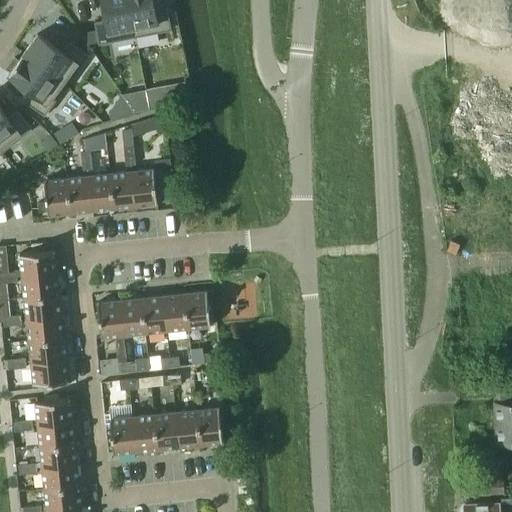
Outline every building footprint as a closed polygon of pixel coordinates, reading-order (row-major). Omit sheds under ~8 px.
[(110,41),(134,36),(127,0),(101,0),(105,18),(93,20),(98,43),(110,41)] [(171,29),(166,5),(154,8),(152,0),(127,0),(134,36),(159,31),(171,29)] [(88,55),(69,41),(62,51),(37,33),(22,53),(66,85),(88,55)] [(14,57),(6,67),(10,70),(8,74),(33,92),(25,101),(44,115),(66,85),(22,53),(18,59),(14,57)] [(162,105),(158,87),(146,89),(149,107),(162,105)] [(32,128),(17,110),(7,118),(0,108),(0,148),(2,151),(32,128)] [(133,145),(131,127),(122,130),(123,146),(133,145)] [(135,155),(134,146),(123,147),(124,156),(135,155)] [(91,150),(80,151),(81,161),(92,160),(91,150)] [(124,156),(125,165),(136,164),(135,155),(124,156)] [(153,159),(154,169),(171,167),(170,157),(153,159)] [(82,170),(92,169),(92,160),(81,161),(82,170)] [(153,168),(130,170),(134,204),(156,201),(153,168)] [(130,170),(109,172),(112,206),(134,204),(130,170)] [(109,172),(87,175),(91,208),(112,206),(109,172)] [(87,175),(66,177),(69,211),(91,208),(87,175)] [(69,211),(66,177),(43,179),(47,213),(69,211)] [(46,210),(45,200),(37,201),(38,211),(46,210)] [(31,252),(49,250),(49,241),(30,243),(31,252)] [(21,275),(55,272),(53,249),(19,253),(21,275)] [(16,271),(7,272),(8,282),(17,281),(16,271)] [(7,272),(0,272),(0,282),(8,282),(7,272)] [(21,275),(23,297),(58,293),(55,272),(21,275)] [(206,290),(183,292),(187,326),(188,326),(209,324),(206,290)] [(183,292),(162,294),(165,328),(167,328),(187,326),(183,292)] [(23,297),(26,318),(60,315),(58,293),(23,297)] [(162,294),(140,296),(144,330),(165,328),(162,294)] [(140,296),(119,298),(122,333),(144,330),(140,296)] [(122,333),(119,298),(97,301),(100,335),(122,333)] [(21,314),(12,315),(13,325),(22,324),(21,314)] [(12,315),(2,316),(3,326),(13,325),(12,315)] [(26,318),(28,340),(62,336),(60,315),(26,318)] [(28,340),(30,361),(64,358),(62,336),(28,340)] [(203,352),(204,363),(213,362),(212,351),(203,352)] [(160,354),(148,356),(149,368),(161,367),(160,354)] [(179,354),(168,355),(169,366),(179,365),(179,354)] [(169,366),(168,355),(160,356),(161,367),(169,366)] [(24,357),(15,358),(16,368),(25,367),(24,357)] [(16,368),(15,358),(6,359),(8,369),(16,368)] [(67,380),(64,358),(30,361),(33,384),(42,383),(67,380)] [(134,359),(125,361),(126,371),(135,369),(134,359)] [(126,371),(125,361),(116,362),(117,372),(126,371)] [(220,368),(214,369),(205,370),(206,380),(215,379),(221,379),(220,368)] [(180,372),(171,373),(172,384),(181,383),(180,372)] [(172,384),(171,373),(162,374),(163,384),(172,384)] [(149,376),(128,378),(129,388),(150,386),(149,376)] [(129,388),(128,378),(118,379),(119,389),(129,388)] [(502,402),(497,402),(498,441),(511,440),(511,389),(501,389),(502,402)] [(37,423),(71,419),(69,397),(35,400),(37,423)] [(219,406),(196,409),(200,443),(222,441),(219,406)] [(196,409),(175,411),(178,445),(200,443),(196,409)] [(175,411),(153,413),(157,447),(178,445),(175,411)] [(153,413),(132,415),(135,449),(157,447),(153,413)] [(135,449),(132,415),(109,417),(113,452),(135,449)] [(31,418),(22,419),(23,429),(32,428),(31,418)] [(23,429),(22,419),(13,420),(14,430),(23,429)] [(37,423),(40,444),(73,441),(71,419),(37,423)] [(40,444),(42,466),(75,462),(73,441),(40,444)] [(36,461),(27,462),(28,472),(37,471),(36,461)] [(28,472),(27,462),(18,463),(19,473),(28,472)] [(42,466),(44,487),(78,484),(75,462),(42,466)] [(456,474),(457,496),(502,494),(502,473),(456,474)] [(44,487),(46,509),(80,505),(78,484),(44,487)] [(511,511),(511,508),(511,496),(501,496),(501,500),(463,502),(463,506),(461,508),(460,511),(511,511)]
